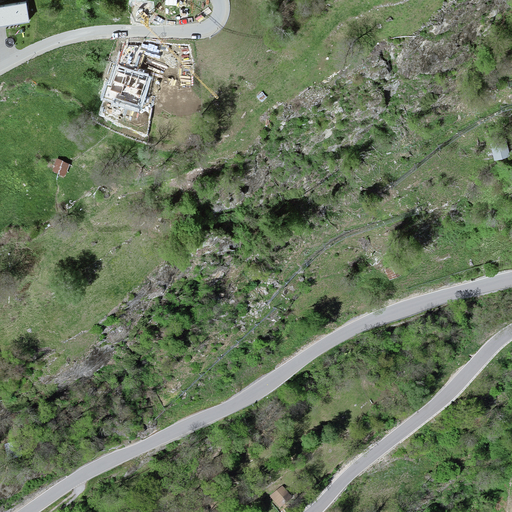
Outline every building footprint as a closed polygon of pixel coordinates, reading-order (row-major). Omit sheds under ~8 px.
[(0,4),(0,21),(27,18),(25,2),(0,4)] [(493,145),(497,159),(511,154),(511,148),(510,140),(493,145)] [(72,164),(59,159),(55,170),(68,175),(72,164)] [(397,263),(383,268),(390,280),(402,274),(397,263)] [(272,496),(280,509),(293,500),(285,487),(272,496)]
